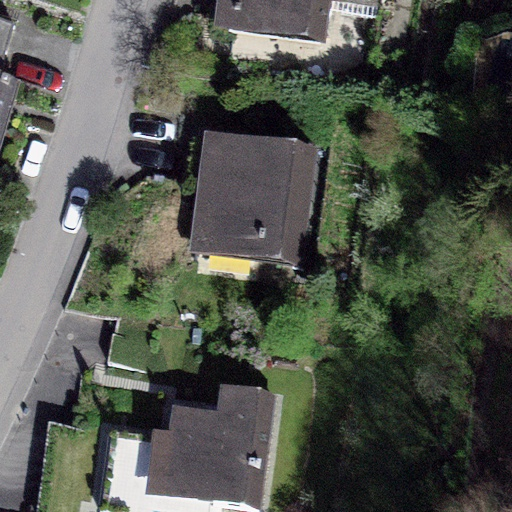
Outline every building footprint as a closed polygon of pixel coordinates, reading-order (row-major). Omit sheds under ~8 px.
[(233,0),(231,21),(322,33),(326,0),(233,0)] [(0,22),(0,51),(6,54),(14,27),(0,22)] [(0,123),(12,84),(0,80),(0,71),(6,54),(0,51),(0,123)] [(217,191),(210,243),(261,250),(260,255),(298,260),(307,198),(297,196),(302,157),(197,142),(191,188),(217,191)] [(170,347),(113,337),(108,364),(165,375),(170,347)] [(55,426),(43,511),(151,511),(152,510),(166,511),(216,511),(217,507),(252,511),(259,511),(274,400),(224,394),(220,421),(176,415),(173,441),(55,426)]
